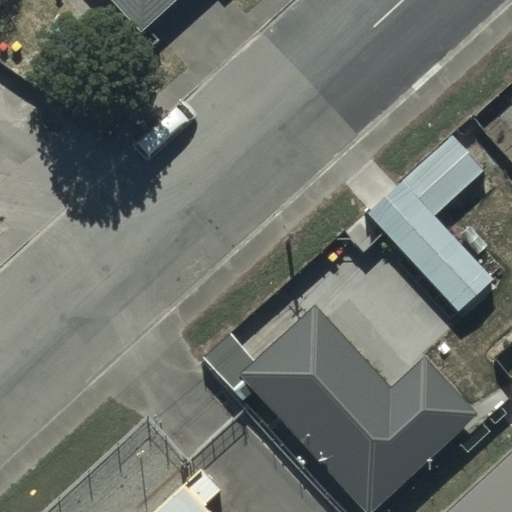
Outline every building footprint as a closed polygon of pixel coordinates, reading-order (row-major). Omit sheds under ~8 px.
[(114,0),(140,27),(167,0),(114,0)] [(485,175),(453,141),(368,217),(457,316),(493,284),(435,220),(485,175)] [(314,299),(237,367),(364,509),(475,410),(422,350),(388,381),(314,299)] [(511,511),(511,456),(452,511),(511,511)] [(203,511),(184,491),(161,511),(203,511)]
